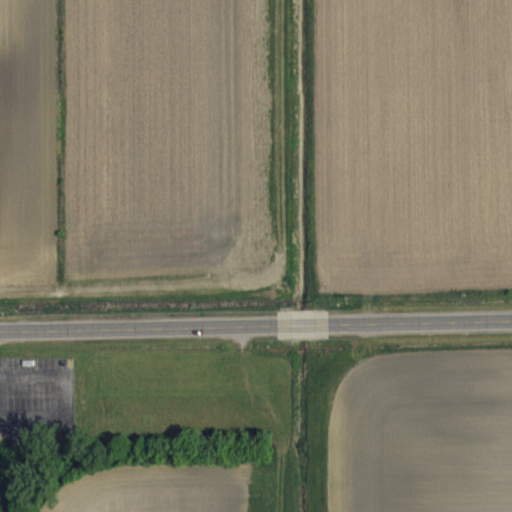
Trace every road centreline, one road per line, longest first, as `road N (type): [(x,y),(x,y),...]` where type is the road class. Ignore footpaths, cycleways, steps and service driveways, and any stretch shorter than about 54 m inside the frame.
road 1 (secondary): [(0,329),(277,324)]
road 2 (secondary): [(327,322),(511,317)]
